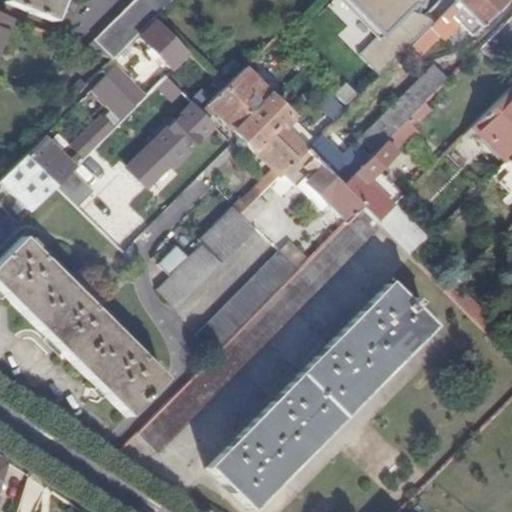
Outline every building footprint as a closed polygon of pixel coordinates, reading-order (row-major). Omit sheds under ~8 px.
[(60,0),(5,0),(5,3),(52,22),(60,0)] [(154,19),(173,0),(135,0),(86,49),(96,53),(113,60),(154,19)] [(411,45),(433,24),(427,18),(418,14),(423,0),(347,0),(381,34),(360,54),(380,76),(411,45)] [(445,37),(458,24),(472,37),(508,0),(457,0),(433,24),(411,45),(420,54),(442,34),(445,37)] [(0,46),(11,19),(0,14),(0,46)] [(511,36),(511,15),(501,27),(511,37),(511,36)] [(172,70),(188,53),(156,20),(139,38),(172,70)] [(104,69),(113,60),(96,53),(92,64),(104,69)] [(136,107),(145,97),(117,67),(108,77),(136,107)] [(306,150),(341,185),(424,103),(446,81),(432,67),(341,157),(320,136),(306,150)] [(289,115),(244,69),(224,89),(136,175),(144,183),(167,160),(176,161),(213,125),(208,118),(214,113),(271,170),(241,201),(239,199),(233,207),(231,207),(198,240),(202,244),(188,258),(177,246),(158,265),(169,276),(157,289),(175,309),(253,230),(239,215),(286,168),(290,172),(300,163),(309,173),(304,179),(346,221),(362,206),(341,185),(306,150),(320,136),(344,112),(339,107),(307,139),(299,144),(284,127),(291,120),(288,117),(289,115)] [(123,119),(134,109),(106,78),(95,89),(123,119)] [(335,94),(346,105),(357,94),(346,83),(335,94)] [(511,103),(504,95),(473,125),(509,161),(511,157),(511,103)] [(430,110),(424,103),(341,185),(362,206),(377,221),(390,207),(366,182),(395,153),(393,151),(404,141),(406,143),(417,132),(410,125),(416,118),(419,121),(430,110)] [(85,155),(111,129),(102,120),(81,141),(85,146),(81,152),(85,155)] [(38,145),(14,169),(42,197),(66,173),(55,162),(50,157),(38,145)] [(53,154),(50,157),(55,162),(58,159),(53,154)] [(0,182),(29,210),(42,197),(14,169),(0,182)] [(392,205),(390,207),(377,221),(382,226),(412,257),(427,241),(392,205)] [(362,206),(346,221),(299,270),(215,355),(137,434),(157,454),(382,226),(377,221),(362,206)] [(0,240),(17,223),(6,211),(0,216),(0,240)] [(22,237),(0,259),(0,291),(127,417),(165,379),(22,237)] [(197,335),(215,355),(299,270),(280,252),(197,335)] [(497,327),(454,283),(446,291),(473,318),(489,335),(497,327)] [(387,284),(205,468),(248,510),(429,326),(411,308),(416,303),(412,298),(406,303),(387,284)] [(265,403),(237,375),(176,438),(205,466),(265,403)]
